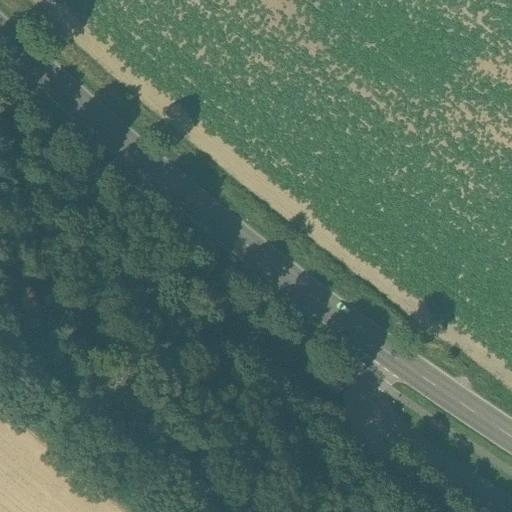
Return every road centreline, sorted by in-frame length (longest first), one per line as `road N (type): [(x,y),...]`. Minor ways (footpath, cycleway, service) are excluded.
road 1 (primary): [(0,30),(358,330),(511,433)]
road 2 (track): [(428,511),(348,421),(357,389)]
